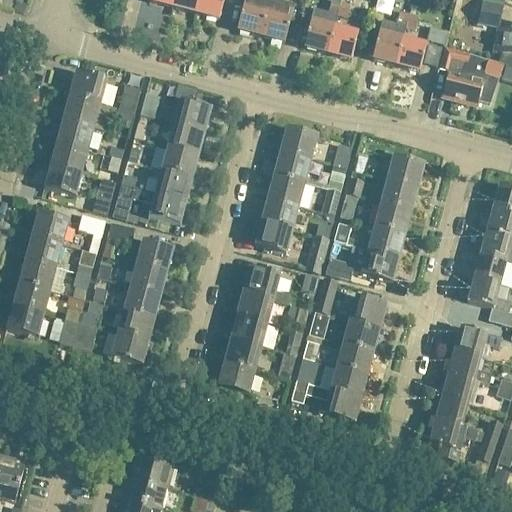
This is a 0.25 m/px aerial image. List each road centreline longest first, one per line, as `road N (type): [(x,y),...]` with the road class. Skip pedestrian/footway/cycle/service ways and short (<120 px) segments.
road 1 (residential): [(382,465),(466,149)]
road 2 (residential): [(171,409),(255,94)]
road 3 (tertiary): [(255,94),(44,34)]
road 4 (residential): [(382,465),(171,409)]
road 5 (tertiary): [(466,149),(255,94)]
road 6 (residential): [(171,409),(0,364)]
road 7 (residential): [(0,197),(44,34)]
road 8 (residential): [(511,509),(382,465)]
